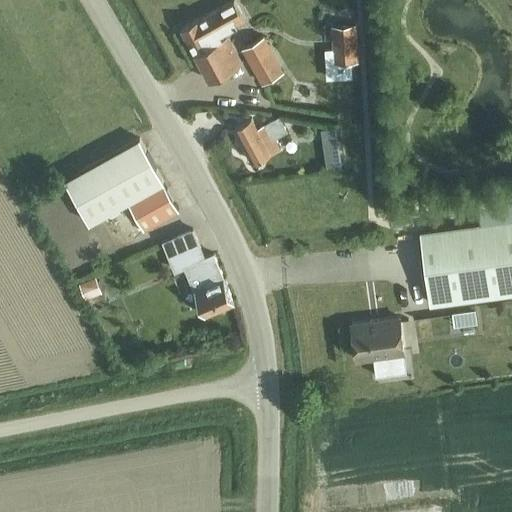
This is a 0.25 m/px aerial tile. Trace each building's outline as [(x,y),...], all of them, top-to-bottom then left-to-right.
[(225,30),(245,19),(234,0),(231,0),(199,18),(181,27),(210,80),(243,61),(225,30)] [(356,24),(339,25),(341,61),(358,60),(356,24)] [(242,50),(262,83),(284,70),(264,36),(242,50)] [(251,117),(234,127),(254,161),(280,146),(274,137),(287,130),(279,116),(257,128),(251,117)] [(336,129),(323,131),(325,143),(338,142),(336,129)] [(144,231),(179,211),(138,139),(66,181),(91,224),(128,203),(144,231)] [(511,217),(421,230),(430,302),(511,291),(511,217)] [(214,252),(204,256),(193,228),(163,240),(176,269),(185,265),(205,314),(234,302),(214,252)] [(78,284),(86,300),(101,293),(93,277),(78,284)] [(416,314),(352,322),(357,358),(373,356),(376,375),(393,372),(391,354),(421,350),(416,314)]
